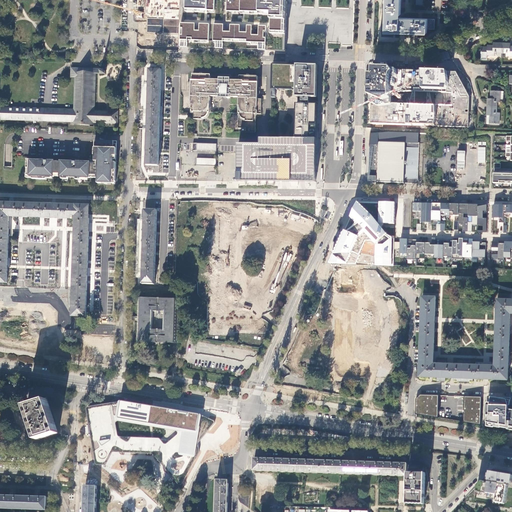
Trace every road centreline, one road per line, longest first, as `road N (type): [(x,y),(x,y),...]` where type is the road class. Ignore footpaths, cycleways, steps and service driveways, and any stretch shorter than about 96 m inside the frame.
road 1 (residential): [(437,511),(428,458),(244,451)]
road 2 (residential): [(348,194),(127,189)]
road 3 (tertiary): [(338,214),(249,408)]
road 4 (residential): [(333,57),(132,53)]
road 5 (primary): [(249,408),(408,435)]
road 6 (residential): [(511,18),(419,56),(361,55)]
road 7 (residential): [(399,195),(398,233),(511,238)]
road 8 (unknown): [(179,33),(321,38)]
road 9 (residential): [(127,189),(123,330)]
road 10 (tertiary): [(348,194),(357,165),(361,58)]
road 11 (residential): [(132,53),(127,189)]
road 12 (primary): [(120,386),(249,408)]
road 13 (residential): [(105,329),(65,322),(52,298),(0,296)]
